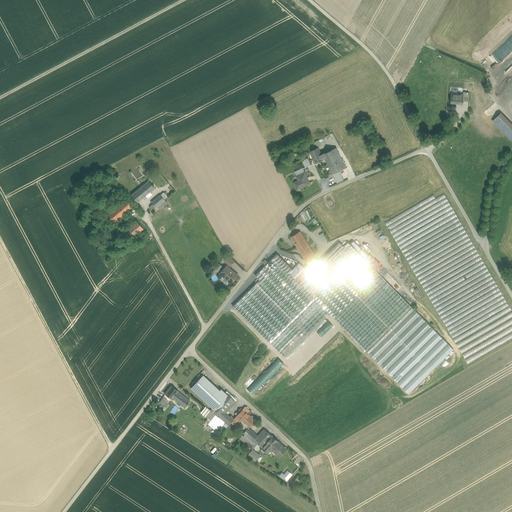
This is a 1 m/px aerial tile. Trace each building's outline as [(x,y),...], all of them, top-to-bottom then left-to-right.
[(463,94),(451,93),(451,103),(463,104),(463,102),(464,94),(463,94)] [(15,99),(8,102),(10,108),(17,105),(15,99)] [(511,125),(500,114),(493,121),(511,140),(511,125)] [(335,148),(321,155),(322,159),(325,159),(332,174),(339,171),(345,168),(335,148)] [(322,159),(321,155),(317,149),(310,152),(315,162),(322,159)] [(343,181),(339,171),(332,174),(337,183),(343,181)] [(310,184),(305,173),(297,176),(299,182),(294,184),(297,190),(310,184)] [(148,181),(142,187),(148,194),(155,189),(148,181)] [(148,194),(142,187),(131,196),(137,203),(148,194)] [(387,219),(448,338),(506,308),(446,192),(434,198),(433,196),(387,219)] [(156,206),(159,210),(166,204),(160,197),(148,207),(151,210),(156,206)] [(125,199),(117,205),(124,214),(132,207),(125,199)] [(124,214),(117,205),(107,214),(114,223),(124,214)] [(133,219),(119,235),(127,243),(142,227),(133,219)] [(307,244),(300,232),(291,237),(307,263),(316,258),(315,257),(307,244)] [(311,241),(307,244),(315,257),(319,255),(311,241)] [(324,266),(344,247),(339,242),(319,261),(324,266)] [(316,258),(307,263),(308,265),(305,268),(299,263),(292,269),(277,254),(255,276),(259,280),(233,306),(269,343),(314,299),(329,313),(366,351),(411,307),(348,243),(344,247),(324,266),(319,261),(316,258)] [(228,257),(225,261),(230,266),(234,261),(228,257)] [(214,269),(217,272),(222,266),(219,263),(214,269)] [(238,275),(227,266),(220,274),(231,283),(238,275)] [(284,357),(329,313),(314,299),(269,343),(284,357)] [(363,354),(328,319),(248,398),(284,431),(363,354)] [(191,387),(212,407),(223,395),(219,391),(202,376),(191,387)] [(177,391),(171,387),(165,394),(171,399),(172,397),(177,391)] [(189,401),(177,391),(172,397),(185,407),(189,401)] [(221,416),(224,412),(235,401),(226,393),(225,393),(223,395),(212,407),(212,408),(221,416)] [(163,397),(159,403),(164,406),(166,404),(168,401),(163,397)] [(255,421),(243,409),(233,420),(233,421),(236,424),(238,422),(239,423),(242,420),(250,427),(255,421)] [(217,432),(225,423),(210,410),(205,417),(207,418),(212,422),(209,425),(217,432)] [(226,422),(230,418),(224,412),(221,416),(219,417),(226,422)] [(242,420),(239,423),(238,424),(245,430),(244,431),(245,432),(249,428),(250,427),(242,420)] [(268,443),(273,437),(265,430),(258,437),(249,428),(245,432),(239,438),(252,449),(258,443),(263,448),(264,447),(268,443)] [(272,446),(277,441),(273,437),(268,443),(272,446)] [(271,449),(277,441),(272,446),(268,443),(264,447),(267,451),(270,448),(271,449)] [(286,449),(277,441),(271,449),(276,453),(279,457),(286,449)] [(260,456),(253,450),(249,454),(256,460),(260,456)] [(280,476),(287,481),(292,474),(288,471),(285,474),(282,473),(280,476)]
